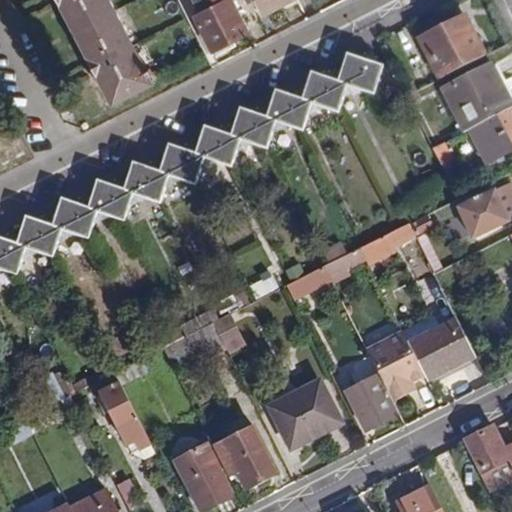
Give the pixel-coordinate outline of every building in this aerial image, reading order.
[(151,80),(108,0),(59,0),(112,100),(151,80)] [(211,51),(248,34),(231,0),(194,0),(201,13),(196,16),(211,51)] [(259,0),(266,12),(289,0),(259,0)] [(485,56),(465,16),(419,39),(439,80),(485,56)] [(338,83),(348,86),(374,95),(383,66),(348,56),(338,83)] [(470,130),(511,108),(511,106),(491,66),(444,91),(464,133),(470,130)] [(348,86),(338,83),(312,74),(302,101),(312,104),(340,112),(348,86)] [(397,81),(405,97),(417,91),(409,75),(397,81)] [(417,91),(405,97),(412,109),(430,100),(424,87),(417,91)] [(276,92),(267,118),(277,121),(304,130),(312,104),(302,101),(276,92)] [(511,108),(470,130),(487,162),(511,150),(511,108)] [(231,137),(240,140),(269,149),(277,121),(267,118),(241,110),(231,137)] [(195,155),(205,158),(232,167),(240,140),(231,137),(205,128),(195,155)] [(433,149),(443,169),(453,164),(443,144),(433,149)] [(205,158),(195,155),(169,146),(160,173),(170,176),(197,185),(205,158)] [(160,203),(170,176),(160,173),(134,164),(124,191),(134,194),(160,203)] [(125,220),(134,194),(124,191),(98,182),(88,208),(99,212),(125,220)] [(511,193),(509,186),(493,192),(501,208),(511,202),(511,193)] [(441,190),(427,198),(434,211),(448,204),(441,190)] [(501,208),(493,192),(460,208),(475,238),(507,222),(501,208)] [(393,215),(400,229),(411,223),(427,215),(434,211),(427,198),(393,215)] [(61,201),(52,227),(62,230),(89,239),(99,212),(88,208),(61,201)] [(511,202),(501,208),(507,222),(511,219),(511,202)] [(434,227),(427,215),(411,223),(415,231),(417,235),(434,227)] [(26,218),(17,244),(27,247),(54,256),(62,230),(52,227),(26,218)] [(411,223),(400,229),(379,239),(383,247),(415,231),(411,223)] [(0,238),(0,268),(19,275),(27,247),(17,244),(0,238)] [(52,260),(37,268),(42,278),(57,271),(52,260)] [(434,274),(416,284),(425,301),(443,292),(434,274)] [(276,280),(265,286),(262,280),(249,286),(256,301),(280,289),(276,280)] [(215,308),(180,326),(185,337),(214,323),(221,319),(215,308)] [(348,392),(367,430),(401,413),(395,401),(393,399),(369,351),(351,316),(344,320),(374,380),(348,392)] [(461,325),(458,318),(409,344),(426,377),(428,382),(477,357),(461,325)] [(226,347),(214,323),(185,337),(164,348),(170,360),(194,348),(200,360),(226,347)] [(164,348),(185,337),(180,326),(179,325),(143,343),(149,355),(164,348)] [(369,351),(393,399),(416,387),(413,383),(426,377),(409,344),(403,333),(369,351)] [(96,373),(75,384),(78,391),(89,386),(114,373),(99,344),(84,351),(96,373)] [(114,373),(120,384),(144,373),(139,361),(114,373)] [(44,409),(71,395),(78,391),(75,384),(72,379),(66,382),(61,374),(56,377),(54,372),(31,384),(44,409)] [(150,443),(120,384),(114,373),(89,386),(94,396),(102,393),(111,411),(132,451),(150,443)] [(342,424),(320,382),(270,408),(291,450),(342,424)] [(25,418),(44,409),(31,384),(2,398),(16,423),(25,418)] [(393,399),(395,401),(417,390),(416,387),(393,399)] [(94,396),(103,414),(111,411),(102,393),(94,396)] [(71,395),(44,409),(25,418),(34,435),(79,412),(71,395)] [(0,411),(0,430),(8,427),(0,411)] [(465,443),(481,474),(493,499),(511,489),(511,445),(505,449),(494,428),(465,443)] [(253,429),(215,448),(224,466),(230,477),(238,473),(246,490),(276,475),(253,429)] [(156,455),(150,443),(132,451),(134,455),(145,460),(156,455)] [(224,466),(215,448),(213,444),(176,463),(202,511),(233,496),(219,468),(224,466)] [(438,457),(453,494),(464,490),(448,452),(438,457)] [(139,499),(129,479),(116,485),(126,505),(139,499)] [(444,511),(431,487),(396,504),(399,511),(397,511),(444,511)] [(115,511),(105,492),(71,509),(72,511),(115,511)]
